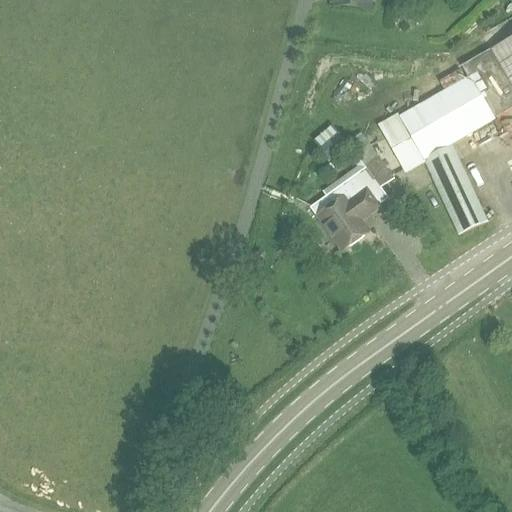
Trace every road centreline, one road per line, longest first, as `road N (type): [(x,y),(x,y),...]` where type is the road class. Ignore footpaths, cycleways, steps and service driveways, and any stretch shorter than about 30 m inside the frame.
road 1 (unclassified): [(143,511),(249,210),(305,0)]
road 2 (secondary): [(213,511),(290,425),(511,261)]
